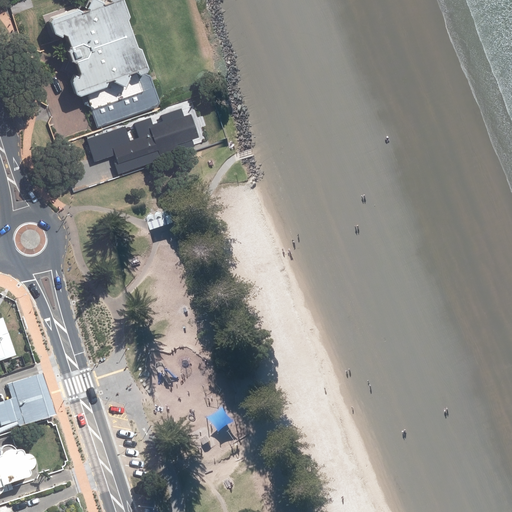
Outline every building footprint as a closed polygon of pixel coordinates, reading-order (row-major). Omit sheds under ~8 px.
[(73,72),(68,80),(71,88),(78,91),(84,89),(97,126),(156,105),(159,99),(147,65),(145,66),(137,44),(131,42),(122,15),(124,10),(120,0),(83,0),(81,4),(84,6),(79,8),(75,5),(50,14),(48,18),(51,28),(52,31),(59,34),(60,30),(61,31),(64,32),(67,41),(64,46),(67,56),(74,58),(78,69),(76,73),(73,72)] [(114,153),(117,161),(119,169),(178,148),(192,143),(190,137),(196,135),(189,112),(182,114),(137,130),(139,136),(129,139),(124,124),(86,137),(94,159),(114,153)] [(149,214),(145,218),(150,230),(173,222),(169,210),(164,209),(161,213),(156,211),(154,215),(149,214)] [(0,335),(0,359),(14,354),(7,332),(0,335)] [(6,384),(12,401),(0,404),(0,424),(15,420),(17,425),(54,414),(40,373),(6,384)] [(0,493),(13,489),(10,479),(23,475),(24,474),(25,473),(26,472),(26,471),(26,469),(25,468),(27,467),(28,466),(29,464),(30,462),(30,460),(30,458),(29,456),(28,454),(26,453),(24,452),(22,452),(20,453),(19,451),(18,450),(17,449),(16,448),(14,449),(13,449),(11,447),(9,446),(7,445),(4,444),(2,445),(0,446),(0,493)]
